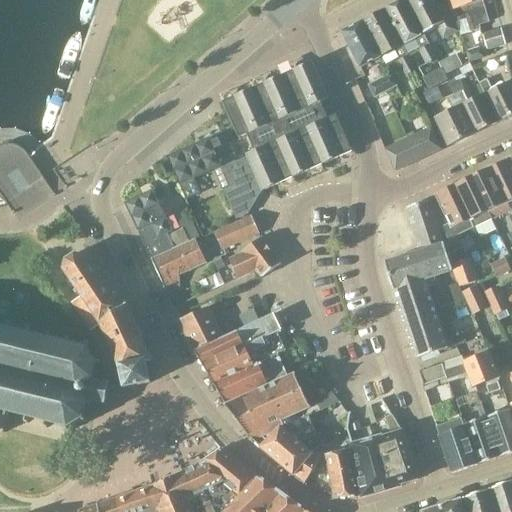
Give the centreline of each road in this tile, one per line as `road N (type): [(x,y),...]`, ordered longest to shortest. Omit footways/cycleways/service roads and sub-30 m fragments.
road 1 (tertiary): [(206,408),(175,366),(104,219),(102,176),(294,4)]
road 2 (residential): [(438,491),(366,272),(369,196)]
road 3 (residential): [(63,490),(80,470),(86,441),(206,408)]
road 4 (residential): [(369,196),(366,148),(316,32)]
road 5 (tertiary): [(329,511),(243,450),(206,408)]
road 6 (residential): [(369,196),(511,135)]
